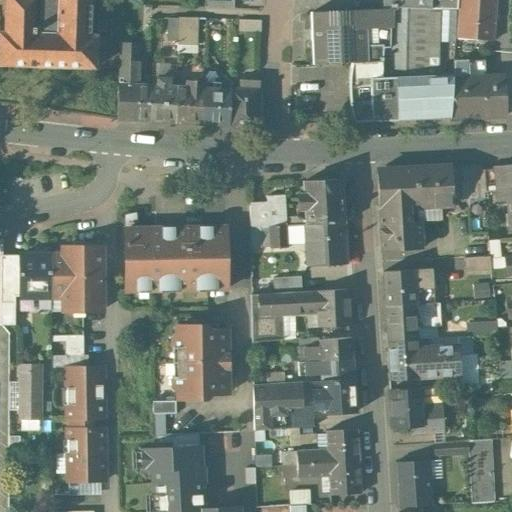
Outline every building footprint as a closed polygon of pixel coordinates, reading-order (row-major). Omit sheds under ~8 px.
[(5,0),(4,32),(0,31),(0,63),(37,65),(37,66),(54,67),(54,66),(94,67),(95,35),(89,35),(89,0),(5,0)] [(219,0),(219,13),(238,14),(237,0),(219,0)] [(388,47),(365,48),(364,10),(310,13),(313,65),(350,63),(349,72),(348,80),(348,90),(348,99),(349,106),(350,112),(353,123),(449,119),(450,98),(438,98),(437,75),(438,63),(438,54),(428,53),(430,10),(430,9),(430,0),(381,0),(381,9),(390,9),(388,47)] [(457,0),(430,0),(430,9),(439,10),(456,10),(457,0)] [(459,0),(457,39),(493,41),(495,0),(459,0)] [(381,9),(381,10),(364,10),(365,48),(388,47),(390,9),(381,9)] [(430,9),(430,10),(428,53),(438,54),(439,10),(430,9)] [(240,17),(239,28),(263,32),(264,21),(240,17)] [(197,19),(177,18),(176,46),(196,46),(197,19)] [(138,45),(120,45),(119,88),(137,88),(137,87),(138,45)] [(483,61),(453,63),(452,79),(484,77),(483,61)] [(484,77),(452,79),(450,98),(449,119),(505,116),(503,76),(484,77)] [(258,82),(238,81),(238,90),(229,90),(228,126),(257,127),(258,82)] [(137,87),(137,88),(119,88),(117,88),(116,121),(148,122),(149,87),(137,87)] [(176,88),(149,87),(148,122),(173,123),(176,88)] [(185,89),(176,88),(173,123),(202,125),(202,89),(185,89)] [(219,90),(202,89),(202,125),(228,126),(229,90),(219,90)] [(481,165),(450,167),(451,198),(484,196),(484,193),(482,170),(481,165)] [(511,165),(494,168),(497,191),(498,201),(500,201),(500,200),(507,200),(509,230),(511,229),(511,165)] [(450,167),(381,170),(376,175),(378,209),(404,207),(451,205),(451,198),(450,167)] [(494,169),(482,170),(484,193),(497,191),(494,169)] [(341,180),(302,182),(303,193),(297,193),(298,209),(304,209),(305,225),(343,223),(341,180)] [(262,227),(262,248),(290,248),(290,194),(269,194),(269,201),(247,201),(247,227),(262,227)] [(404,207),(378,209),(380,251),(421,248),(419,221),(405,222),(404,207)] [(343,223),(305,225),(307,265),(345,262),(343,223)] [(210,228),(124,229),(125,291),(137,291),(137,285),(147,285),(148,291),(159,290),(159,284),(177,284),(177,290),(197,290),(197,284),(207,284),(206,253),(207,253),(207,248),(211,248),(210,228)] [(466,255),(488,253),(487,235),(465,236),(466,255)] [(498,240),(488,241),(489,255),(489,258),(499,257),(498,240)] [(100,247),(62,248),(62,255),(50,255),(50,257),(50,297),(62,297),(62,311),(101,311),(100,247)] [(489,255),(462,257),(464,270),(490,269),(489,258),(489,255)] [(511,255),(503,256),(505,274),(511,273),(511,255)] [(34,257),(34,256),(19,256),(19,298),(50,298),(50,297),(50,257),(34,257)] [(431,269),(382,272),(384,307),(414,304),(433,303),(431,269)] [(301,277),(272,278),(273,294),(279,294),(301,292),(301,277)] [(347,290),(315,292),(316,313),(317,327),(349,325),(347,290)] [(301,292),(279,294),(280,315),(316,313),(315,292),(301,292)] [(433,303),(414,304),(416,327),(439,325),(438,303),(433,303)] [(414,304),(384,307),(386,340),(416,338),(416,327),(414,304)] [(473,321),(473,333),(489,333),(489,321),(473,321)] [(208,331),(203,326),(176,326),(176,334),(172,339),(172,349),(177,349),(181,353),(181,372),(177,376),(172,377),(173,386),(177,391),(177,399),(204,398),(209,393),(227,393),(226,330),(208,331)] [(61,354),(61,365),(87,364),(85,335),(67,336),(68,354),(61,354)] [(350,337),(318,339),(318,346),(319,360),(351,358),(350,337)] [(416,338),(386,340),(388,379),(419,377),(417,348),(416,338)] [(457,345),(417,348),(419,377),(459,375),(457,345)] [(318,346),(296,348),(297,361),(300,361),(319,360),(318,346)] [(292,348),(281,348),(281,362),(292,362),(292,348)] [(351,358),(319,360),(320,374),(320,381),(353,379),(351,358)] [(319,360),(300,361),(300,365),(303,365),(304,375),(320,374),(319,360)] [(511,360),(499,362),(499,364),(500,377),(511,376),(511,360)] [(499,364),(475,366),(476,379),(500,377),(499,364)] [(41,366),(21,366),(21,417),(41,417),(41,366)] [(101,367),(65,368),(66,420),(71,420),(72,429),(66,429),(67,481),(103,481),(102,428),(92,428),(92,419),(102,419),(101,367)] [(353,379),(320,381),(321,390),(311,391),(312,407),(321,406),(322,412),(355,410),(353,379)] [(300,383),(282,384),(283,407),(301,406),(300,383)] [(440,387),(419,388),(420,405),(441,403),(440,387)] [(419,388),(388,390),(391,428),(408,427),(408,434),(443,432),(441,403),(420,405),(419,388)] [(175,401),(152,402),(152,414),(175,414),(175,401)] [(356,429),(325,431),(326,449),(327,462),(358,460),(356,429)] [(467,441),(433,443),(434,456),(468,454),(467,443),(467,441)] [(494,441),(467,443),(468,454),(471,503),(498,501),(494,441)] [(153,511),(181,511),(192,511),(202,511),(201,482),(202,482),(202,469),(199,469),(198,447),(140,450),(141,470),(152,470),(153,511)] [(326,449),(295,451),(296,464),(327,462),(326,449)] [(358,460),(327,462),(327,475),(328,495),(360,493),(358,460)] [(428,460),(394,463),(396,506),(430,504),(428,460)] [(327,462),(296,464),(297,477),(327,475),(327,462)] [(292,511),(311,511),(311,489),(291,490),(292,511)]
